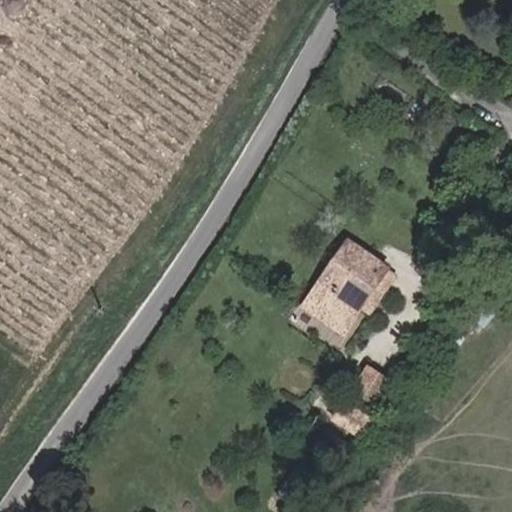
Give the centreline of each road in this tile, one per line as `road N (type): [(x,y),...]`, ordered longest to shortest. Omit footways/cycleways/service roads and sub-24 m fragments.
road 1 (unclassified): [(9,511),(213,236),(339,7)]
road 2 (unclassified): [(511,120),(339,7)]
